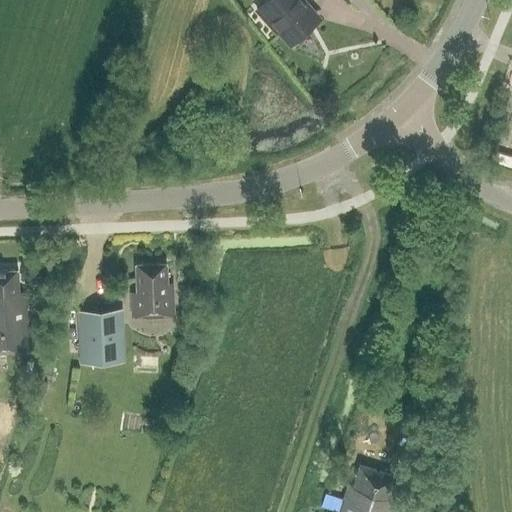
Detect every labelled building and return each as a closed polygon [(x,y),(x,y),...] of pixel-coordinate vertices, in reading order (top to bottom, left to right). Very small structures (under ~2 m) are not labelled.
[(265,0),(259,6),(291,42),(294,39),(296,41),(302,32),(305,30),(304,29),(314,16),(313,15),(312,16),(307,9),(309,7),(302,0),(265,0)] [(167,282),(166,263),(136,264),(137,291),(132,291),(132,315),(144,314),(144,318),(174,317),(173,282),(167,282)] [(19,291),(18,269),(0,270),(0,351),(29,350),(26,290),(19,291)] [(82,348),(124,347),(123,304),(81,305),(82,348)] [(391,498),(397,477),(360,465),(354,487),(348,485),(339,511),(390,511),(395,499),(391,498)]
